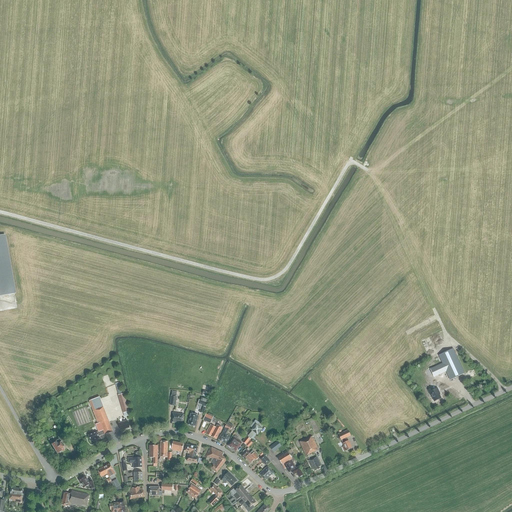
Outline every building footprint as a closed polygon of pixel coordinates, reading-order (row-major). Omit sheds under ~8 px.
[(0,296),(16,293),(5,234),(0,235),(0,296)] [(438,355),(442,363),(438,365),(442,373),(446,372),(450,380),(464,373),(453,348),(438,355)] [(438,365),(430,369),(434,377),(442,373),(438,365)] [(106,383),(109,390),(113,388),(112,386),(114,386),(120,384),(118,379),(106,383)] [(434,401),(441,398),(438,393),(439,392),(437,388),(432,391),(431,389),(428,390),(430,395),(431,395),(434,401)] [(124,393),(118,395),(123,413),(129,411),(124,393)] [(98,432),(97,432),(89,435),(91,441),(99,438),(99,436),(104,435),(105,435),(113,431),(102,403),(100,404),(98,398),(90,401),(98,424),(96,424),(98,432)] [(202,405),(199,412),(203,414),(207,403),(207,402),(207,400),(201,398),(200,400),(199,400),(198,403),(202,405)] [(88,407),(73,412),(78,426),(92,421),(88,407)] [(182,422),(183,414),(173,413),(172,418),(173,418),(173,422),(176,422),(182,422)] [(195,427),(198,415),(191,413),(188,425),(195,427)] [(206,414),(204,419),(211,422),(213,417),(206,414)] [(121,430),(129,427),(127,421),(119,423),(121,430)] [(247,436),(242,442),(246,445),(255,434),(257,435),(262,429),(261,428),(263,426),(259,422),(257,425),(256,424),(251,430),(252,431),(247,437),(247,436)] [(230,437),(226,434),(229,430),(230,430),(231,427),(227,424),(224,428),(225,428),(221,435),(218,439),(226,444),(228,440),(230,437)] [(216,439),(222,428),(217,425),(216,427),(211,425),(206,433),(206,434),(216,439)] [(343,443),(342,443),(344,446),(342,447),(344,451),(352,448),(348,440),(347,441),(346,438),(350,436),(348,430),(338,435),(341,440),(343,443)] [(242,443),(237,439),(238,438),(235,436),(234,437),(232,439),(233,440),(228,446),(229,446),(229,447),(230,448),(231,448),(236,451),(242,443)] [(318,450),(312,436),(310,437),(299,442),(306,456),(318,450)] [(63,449),(65,448),(59,439),(55,441),(55,442),(51,444),(57,454),(59,452),(59,453),(64,450),(63,449)] [(273,452),(281,446),(277,441),(269,447),(273,452)] [(183,444),(173,442),(171,449),(182,452),(183,444)] [(197,463),(198,458),(196,457),(198,447),(187,445),(186,451),(188,452),(188,453),(190,454),(189,456),(188,456),(186,460),(197,463)] [(206,456),(212,458),(210,462),(212,463),(213,464),(210,468),(216,473),(227,459),(222,456),(224,453),(210,447),(206,456)] [(246,457),(250,454),(246,449),(243,452),(240,455),(244,459),(246,457)] [(287,450),(277,456),(282,465),(291,460),(292,459),(287,450)] [(250,454),(246,457),(251,463),(254,460),(254,459),(256,461),(259,458),(254,453),(253,454),(251,452),(250,454)] [(261,458),(259,459),(265,465),(270,461),(264,455),(263,455),(260,457),(261,458)] [(318,467),(321,466),(316,457),(308,461),(312,470),(314,469),(315,470),(319,468),(318,467)] [(296,468),(291,460),(282,465),(286,471),(288,470),(289,472),(292,471),(294,475),(296,473),(299,477),(303,475),(298,467),(296,468)] [(110,464),(104,467),(107,474),(113,471),(110,464)] [(271,475),(274,473),(270,469),(268,466),(259,474),(262,477),(263,477),(266,480),(269,477),(269,476),(271,474),(271,475)] [(107,474),(104,467),(98,470),(101,477),(107,474)] [(232,486),(237,481),(228,472),(223,477),(224,478),(222,480),(225,483),(227,481),(232,486)] [(90,488),(94,488),(92,481),(89,483),(85,476),(79,480),(84,488),(86,486),(88,489),(90,488)] [(118,479),(112,481),(117,492),(123,489),(118,479)] [(196,498),(201,491),(191,485),(187,492),(196,498)] [(210,489),(216,495),(214,497),(214,496),(208,502),(212,506),(219,500),(216,498),(222,492),(218,488),(214,485),(210,489)] [(245,490),(241,485),(235,490),(237,493),(233,495),(235,498),(245,490)] [(138,498),(136,487),(131,488),(131,491),(129,491),(129,493),(130,500),(138,498)] [(140,487),(136,487),(138,498),(145,497),(144,490),(143,491),(143,488),(140,489),(140,487)] [(162,491),(159,491),(159,487),(149,487),(149,496),(159,496),(159,495),(162,495),(162,491)] [(20,503),(22,489),(11,488),(9,501),(20,503)] [(86,507),(88,496),(87,495),(72,490),(70,494),(65,493),(62,505),(70,507),(71,505),(75,505),(76,505),(86,507)] [(240,497),(242,499),(248,494),(245,490),(235,498),(237,500),(240,497)] [(248,494),(242,499),(243,501),(240,503),(242,506),(245,503),(251,497),(248,494)] [(252,497),(251,497),(245,503),(247,506),(245,508),(247,510),(249,508),(256,502),(252,497)] [(111,511),(118,511),(119,511),(126,511),(124,501),(117,502),(117,503),(110,504),(111,510),(111,511)]
